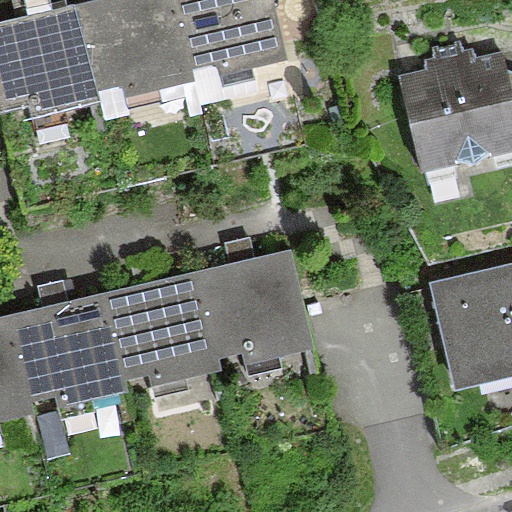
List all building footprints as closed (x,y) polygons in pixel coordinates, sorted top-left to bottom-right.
[(162,0),(132,0),(67,15),(86,94),(180,72),(162,0)] [(162,0),(180,72),(274,50),(262,0),(162,0)] [(67,15),(0,31),(0,102),(3,114),(86,94),(67,15)] [(400,75),(424,172),(455,164),(476,166),(490,156),(511,150),(511,72),(504,69),(500,50),(476,56),(473,47),(464,49),(462,38),(432,46),(435,57),(424,59),(426,69),(400,75)] [(201,270),(220,357),(244,352),(249,376),(285,368),(282,358),(318,350),(296,249),(201,270)] [(511,260),(431,279),(457,390),(511,377),(511,260)] [(201,270),(107,291),(128,379),(149,374),(155,398),(192,390),(190,378),(223,370),(220,357),(201,270)] [(107,291),(12,313),(33,401),(59,394),(65,417),(94,410),(92,400),(131,391),(128,379),(107,291)] [(12,313),(0,315),(0,422),(36,415),(33,401),(12,313)]
